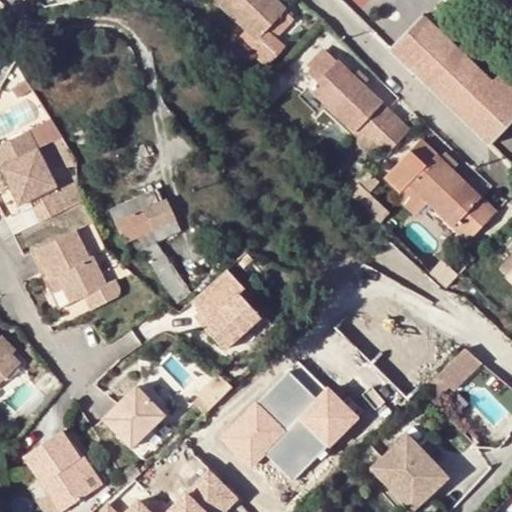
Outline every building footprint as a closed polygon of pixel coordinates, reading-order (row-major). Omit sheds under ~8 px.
[(215,0),(244,27),(234,37),(254,57),(262,65),(282,46),(274,37),(291,19),(271,0),(215,0)] [(405,0),(420,14),(421,12),(432,0),(405,0)] [(511,0),(432,0),(421,12),(433,24),(456,0),(494,0),(507,12),(511,6),(511,0)] [(393,35),(411,16),(400,5),(381,24),(393,35)] [(511,80),(502,70),(491,81),(433,24),(421,12),(420,14),(388,48),(487,144),(511,118),(511,80)] [(215,48),(238,72),(254,57),(234,37),(231,33),(215,48)] [(406,128),(323,48),(306,66),(309,69),(305,73),(314,82),(308,89),(363,140),(366,137),(382,153),(406,128)] [(23,81),(7,90),(12,99),(29,91),(23,81)] [(511,126),(491,149),(511,168),(511,126)] [(16,214),(26,209),(34,224),(80,200),(78,195),(73,191),(72,176),(51,187),(23,132),(0,143),(0,183),(12,207),(16,214)] [(376,159),(382,153),(366,137),(363,140),(359,144),(376,159)] [(464,238),(492,209),(449,168),(454,162),(441,150),(436,156),(416,137),(380,175),(398,191),(406,183),(429,205),(464,238)] [(50,143),(62,167),(72,166),(72,160),(59,139),(50,143)] [(422,213),(429,205),(406,183),(398,191),(422,213)] [(122,242),(135,236),(173,219),(158,187),(108,210),(122,242)] [(178,230),(173,219),(135,236),(140,248),(145,247),(145,248),(154,242),(178,230)] [(88,221),(74,227),(85,253),(99,247),(88,221)] [(38,260),(73,240),(68,230),(32,250),(38,260)] [(89,257),(84,260),(73,240),(38,260),(46,278),(51,276),(67,304),(80,298),(87,312),(113,300),(106,284),(103,286),(89,257)] [(189,289),(154,242),(145,248),(140,252),(176,299),(189,289)] [(511,246),(507,251),(511,255),(498,269),(511,282),(511,246)] [(447,286),(460,272),(445,259),(434,272),(447,286)] [(229,301),(235,296),(217,276),(186,303),(203,322),(197,328),(218,352),(250,325),(229,301)] [(0,377),(14,363),(0,348),(0,377)] [(461,349),(424,386),(435,396),(446,385),(450,388),(474,363),(461,349)] [(296,358),(285,368),(307,395),(319,385),(296,358)] [(228,432),(291,486),(355,413),(321,383),(310,396),(281,371),(228,432)] [(186,407),(197,418),(222,394),(211,383),(186,407)] [(155,419),(129,391),(95,422),(122,451),(155,419)] [(73,459),(53,432),(17,457),(56,511),(85,491),(67,464),(73,459)] [(406,442),(373,472),(411,511),(414,511),(444,483),(406,442)] [(226,511),(236,502),(208,475),(172,511),(148,511),(138,502),(127,511),(116,511),(108,504),(99,511),(226,511)]
